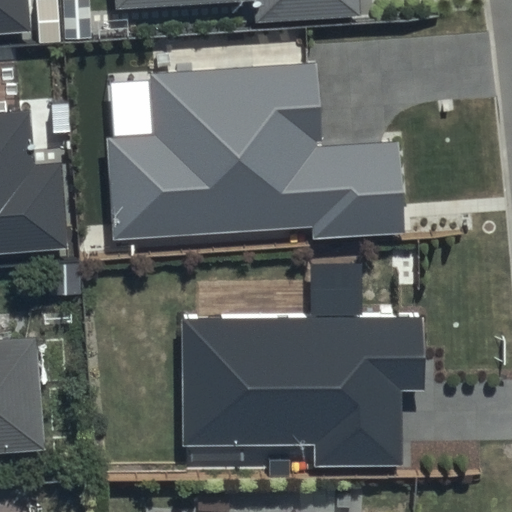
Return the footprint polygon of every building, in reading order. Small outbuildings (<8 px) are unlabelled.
[(0,0),(0,19),(19,17),(17,0),(0,0)] [(115,0),(116,2),(143,0),(255,0),(260,11),(355,3),(354,0),(115,0)] [(152,128),(105,132),(112,231),(311,217),(312,231),(405,224),(398,133),(313,140),(307,61),(148,73),(152,128)] [(0,244),(67,239),(60,149),(35,152),(31,99),(0,102),(0,244)] [(420,308),(179,313),(182,437),(313,434),(314,457),(400,455),(398,383),(422,382),(420,308)] [(0,440),(39,438),(32,335),(0,337),(0,440)]
